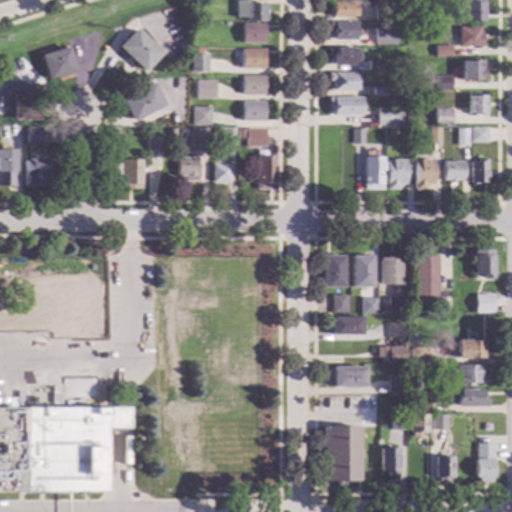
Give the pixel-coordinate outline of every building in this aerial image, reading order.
[(247,0),(247,4),(263,4),(264,22),(245,22),(245,18),(235,18),(235,0),(247,0)] [(483,0),(484,21),(464,21),(464,0),(483,0)] [(357,16),(351,16),(351,18),(332,18),(332,1),(357,2),(357,16)] [(391,21),(375,21),(375,5),(391,6),(391,21)] [(356,23),(356,31),(359,31),(359,37),(356,37),(356,40),(334,40),(334,30),(328,30),(329,22),(356,23)] [(263,44),(241,43),(241,24),(263,24),(263,44)] [(480,34),(483,34),(483,47),(459,47),(458,27),(479,27),(480,34)] [(161,53),(142,72),(117,47),(135,28),(161,53)] [(396,45),(375,45),(375,29),(396,29),(396,45)] [(452,56),(435,57),(435,46),(451,45),(452,56)] [(75,72),(47,81),(39,56),(68,47),(75,72)] [(356,51),(360,51),(360,62),(356,62),(356,66),(333,66),(333,56),(329,56),(329,48),(356,48),(356,51)] [(263,69),(241,69),(241,50),(264,50),(263,69)] [(207,73),(190,73),(191,55),(208,55),(207,73)] [(385,71),(369,71),(368,60),(385,60),(385,71)] [(483,80),(460,80),(460,60),(482,60),(483,80)] [(356,73),(356,81),(361,81),(361,91),(332,91),(332,82),(328,82),(328,73),(356,73)] [(264,95),(241,95),(241,76),(264,76),(264,95)] [(451,91),(435,91),(435,76),(451,76),(451,91)] [(214,100),(195,100),(195,80),(214,80),(214,100)] [(163,106),(131,122),(120,99),(152,82),(163,106)] [(38,121),(12,121),(12,85),(38,85),(38,121)] [(387,98),(373,98),(373,88),(387,88),(387,98)] [(486,114),(468,114),(468,95),(486,95),(486,114)] [(361,116),(333,116),(333,108),(329,108),(329,98),(361,98),(361,116)] [(264,122),(241,122),(241,102),(264,102),(264,122)] [(210,126),(191,126),(191,107),(210,107),(210,126)] [(401,126),(377,126),(377,110),(401,110),(401,126)] [(452,126),(434,125),(435,110),(452,110),(452,126)] [(42,144),(25,144),(25,127),(42,127),(42,144)] [(488,143),(470,143),(470,127),(488,128),(488,143)] [(119,139),(103,139),(103,128),(119,128),(119,139)] [(234,148),(221,148),(221,128),(235,129),(234,148)] [(211,151),(191,151),(191,129),(211,129),(211,151)] [(266,130),(265,148),(246,147),(246,129),(266,130)] [(364,145),(352,144),(352,129),(364,129),(364,145)] [(440,129),(440,143),(429,143),(429,129),(440,129)] [(468,146),(456,146),(456,129),(468,129),(468,146)] [(163,153),(147,153),(147,137),(163,137),(163,153)] [(14,187),(0,187),(0,150),(14,150),(14,187)] [(42,160),(46,160),(46,176),(41,176),(41,187),(23,186),(23,162),(29,162),(29,159),(34,159),(34,154),(42,154),(42,160)] [(275,190),(256,190),(256,157),(275,157),(275,190)] [(197,182),(184,182),(184,177),(177,177),(177,158),(197,158),(197,182)] [(383,191),(364,191),(363,158),(383,158),(383,191)] [(141,190),(122,190),(123,160),(142,160),(141,190)] [(218,161),(222,161),(222,164),(230,165),(230,182),(212,182),(213,160),(218,160),(218,161)] [(405,185),(399,185),(399,191),(386,191),(385,160),(405,160),(405,185)] [(433,185),(426,185),(426,191),(413,191),(413,160),(433,160),(433,185)] [(487,183),(470,184),(470,162),(478,161),(478,160),(487,160),(487,183)] [(120,183),(113,183),(113,186),(107,186),(107,183),(103,182),(103,162),(120,162),(120,183)] [(462,181),(454,181),(454,184),(449,184),(449,181),(443,181),(443,162),(463,162),(462,181)] [(494,279),(484,279),(484,275),(474,275),(474,250),(494,250),(494,279)] [(208,281),(173,281),(172,255),(207,254),(208,281)] [(265,280),(229,280),(229,254),(265,254),(265,280)] [(344,288),(323,288),(323,256),(343,256),(344,288)] [(372,288),(352,288),(351,256),(372,256),(372,288)] [(436,301),(414,301),(414,256),(436,256),(436,301)] [(392,259),(401,259),(401,285),(379,285),(379,258),(392,258),(392,259)] [(493,314),(475,314),(475,294),(493,295),(493,314)] [(348,314),(332,314),(332,295),(347,295),(348,314)] [(377,315),(362,315),(362,298),(377,298),(377,315)] [(405,314),(388,314),(388,298),(405,298),(405,314)] [(265,334),(230,334),(230,308),(265,308),(265,334)] [(362,335),(332,335),(332,317),(362,317),(362,335)] [(405,338),(388,339),(387,323),(404,323),(405,338)] [(483,341),(482,359),(453,358),(453,354),(457,354),(457,340),(483,341)] [(406,364),(382,364),(382,358),(377,358),(377,348),(399,348),(399,343),(406,343),(406,364)] [(428,363),(410,363),(410,347),(428,347),(428,363)] [(266,374),(230,374),(230,348),(266,348),(266,374)] [(429,382),(411,382),(411,366),(429,366),(429,382)] [(481,366),(481,377),(485,377),(485,383),(458,383),(458,366),(481,366)] [(365,387),(333,388),(333,367),(364,367),(365,387)] [(407,394),(389,394),(389,375),(407,375),(407,394)] [(484,397),(487,397),(487,408),(458,408),(458,388),(484,388),(484,397)] [(426,411),(410,411),(410,393),(426,393),(426,411)] [(128,429),(113,429),(103,429),(102,493),(0,493),(0,408),(128,408),(128,429)] [(406,430),(391,430),(391,415),(406,415),(406,430)] [(427,433),(423,433),(423,438),(412,438),(412,433),(409,433),(409,415),(427,415),(427,433)] [(447,430),(432,430),(432,415),(447,415),(447,430)] [(206,477),(186,477),(186,424),(206,424),(206,477)] [(358,482),(344,482),(344,486),(336,486),(336,482),(323,482),(323,426),(358,426),(358,482)] [(276,478),(255,477),(255,432),(276,433),(276,478)] [(493,436),(493,444),(494,444),(493,478),(491,478),(491,484),(478,483),(478,477),(475,476),(476,436),(493,436)] [(397,476),(386,476),(386,472),(380,472),(380,449),(397,449),(397,476)] [(252,476),(210,476),(210,455),(253,455),(252,476)] [(452,478),(450,478),(450,483),(438,483),(438,478),(435,478),(435,457),(452,457),(452,478)]
